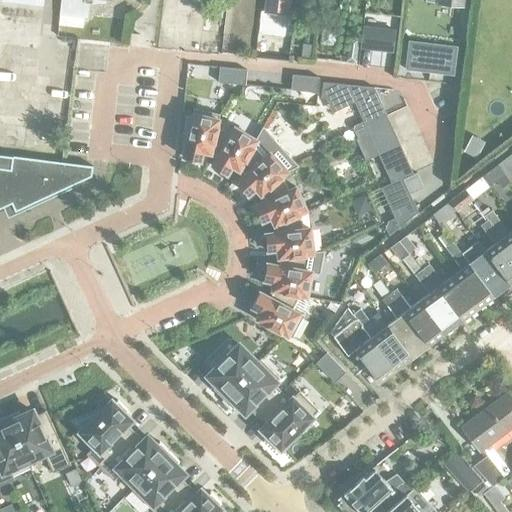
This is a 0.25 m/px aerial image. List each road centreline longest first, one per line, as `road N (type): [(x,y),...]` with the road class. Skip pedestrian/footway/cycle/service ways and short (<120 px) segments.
road 1 (residential): [(112,334),(231,281),(235,230),(212,197),(161,183),(152,205),(72,246)]
road 2 (residential): [(112,334),(276,504)]
road 3 (residential): [(354,441),(500,334)]
road 4 (residential): [(0,386),(112,334)]
